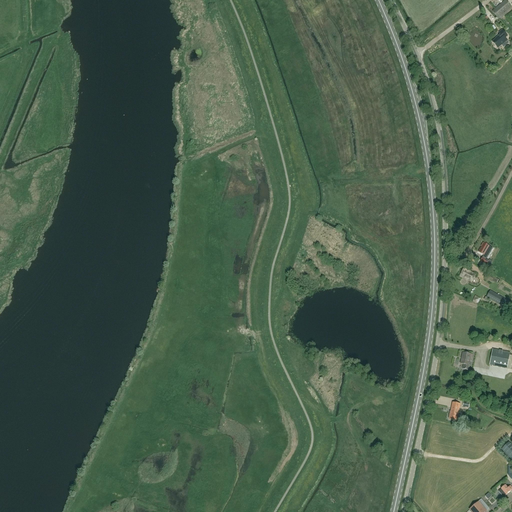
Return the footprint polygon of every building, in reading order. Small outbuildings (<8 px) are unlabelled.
[(500,20),(505,16),(504,14),(511,7),(505,0),(493,11),(499,18),(498,19),(500,20)] [(496,45),(498,48),(507,41),(505,38),(507,36),(502,30),(499,33),(501,35),(498,37),(498,38),(493,42),(496,46),(496,45)] [(484,256),(489,247),(483,243),(481,247),(482,247),(479,252),(484,256)] [(487,266),(488,266),(490,264),(488,264),(489,261),(483,257),(480,262),(487,266)] [(476,275),(464,269),(460,276),(472,282),(476,275)] [(492,282),(492,281),(494,277),(487,273),(484,278),(492,282)] [(508,301),(490,291),(487,296),(505,307),(508,301)] [(489,365),(507,369),(509,369),(511,362),(510,362),(511,357),(509,357),(510,353),(493,349),(489,365)] [(463,353),(461,364),(464,364),(463,369),(468,370),(469,365),(468,365),(469,361),(471,361),(472,355),(463,353)] [(449,419),(449,420),(457,421),(460,404),(453,403),(450,415),(449,415),(449,418),(449,419)] [(483,418),(480,425),(485,428),(488,420),(483,418)] [(502,449),(511,460),(511,445),(509,442),(502,449)] [(511,490),(511,487),(511,486),(508,488),(506,485),(501,489),(499,492),(502,496),(505,493),(506,495),(511,490)] [(484,498),(491,505),(495,502),(488,494),(484,498)] [(471,511),(484,511),(477,503),(470,510),(471,511)]
